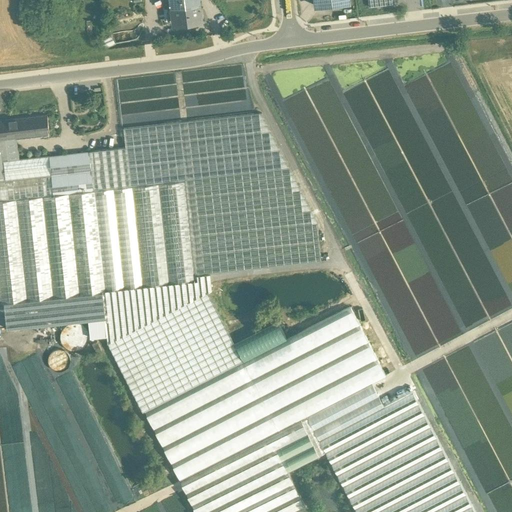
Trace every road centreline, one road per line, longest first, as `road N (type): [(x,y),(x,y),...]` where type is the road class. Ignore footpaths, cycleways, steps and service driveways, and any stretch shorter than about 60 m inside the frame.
road 1 (unclassified): [(0,84),(294,42)]
road 2 (unclassified): [(294,42),(511,15)]
